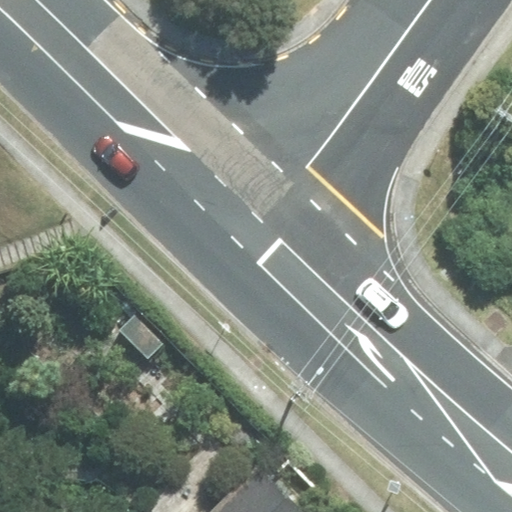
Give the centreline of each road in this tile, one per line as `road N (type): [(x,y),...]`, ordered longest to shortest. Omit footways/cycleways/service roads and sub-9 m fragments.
road 1 (primary): [(257,236),(459,432),(511,472)]
road 2 (primary): [(16,0),(257,236)]
road 3 (tertiary): [(430,0),(257,236)]
